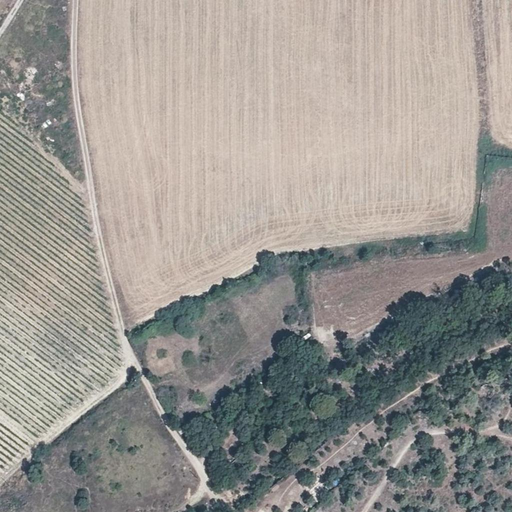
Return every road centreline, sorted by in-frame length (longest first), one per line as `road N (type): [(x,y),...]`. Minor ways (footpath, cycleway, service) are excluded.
road 1 (track): [(75,0),(74,87),(125,344),(228,511)]
road 2 (track): [(361,511),(412,438),(429,431),(511,436)]
